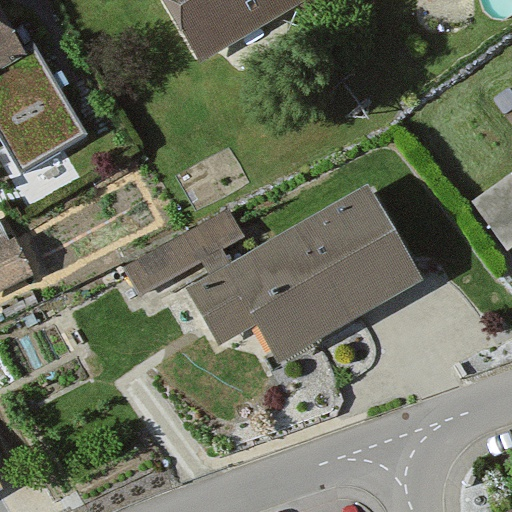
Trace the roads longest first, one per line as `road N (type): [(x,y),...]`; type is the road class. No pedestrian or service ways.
road 1 (residential): [(398,466),(262,511)]
road 2 (residential): [(511,423),(398,466)]
